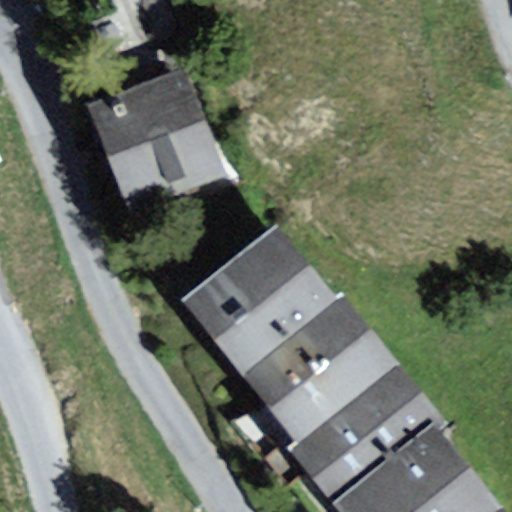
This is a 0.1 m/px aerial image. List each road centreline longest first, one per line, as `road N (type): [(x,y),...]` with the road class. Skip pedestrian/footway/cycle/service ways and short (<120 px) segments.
road 1 (residential): [(0,27),(23,52),(38,88),(121,337),(228,511)]
road 2 (residential): [(56,511),(0,345)]
